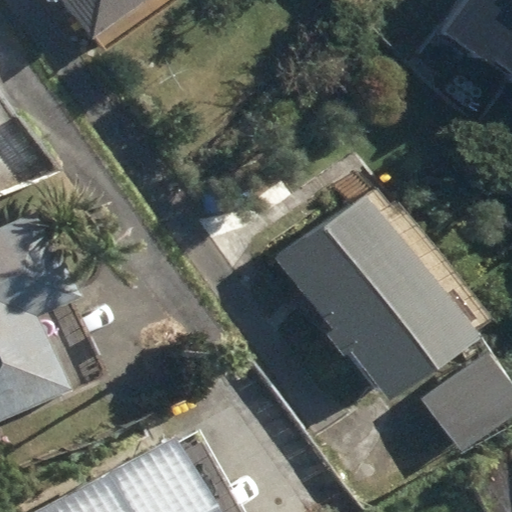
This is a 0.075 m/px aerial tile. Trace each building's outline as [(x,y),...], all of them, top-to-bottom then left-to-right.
[(55,0),(66,0),(91,37),(145,0),(47,0),(50,4),(55,0)] [(511,0),(465,0),(449,21),(511,71),(511,0)] [(350,354),(389,402),(476,331),(363,193),(280,260),(316,304),(305,313),(342,358),(350,354)] [(0,230),(0,422),(69,392),(35,316),(77,297),(39,212),(0,230)] [(511,385),(488,353),(423,400),(461,453),(511,416),(511,385)] [(30,511),(217,511),(203,486),(214,480),(196,446),(184,453),(174,434),(30,511)]
